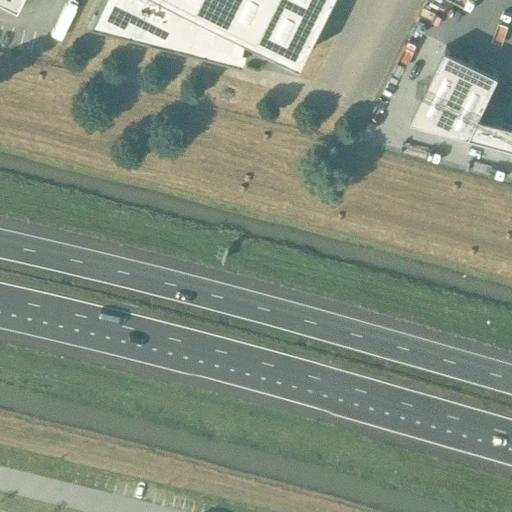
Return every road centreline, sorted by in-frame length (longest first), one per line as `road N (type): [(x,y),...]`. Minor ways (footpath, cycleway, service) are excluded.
road 1 (motorway): [(0,298),(511,435)]
road 2 (motorway): [(511,375),(0,242)]
